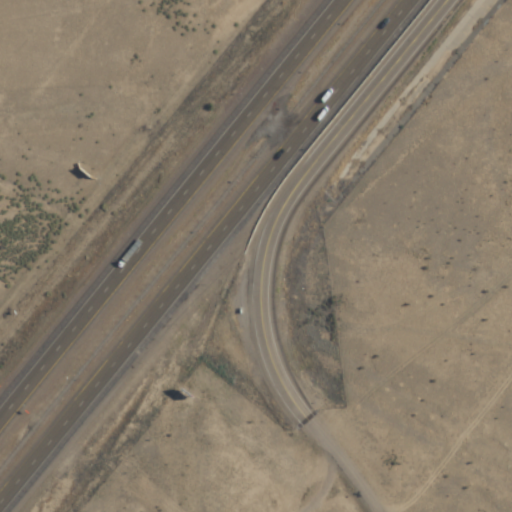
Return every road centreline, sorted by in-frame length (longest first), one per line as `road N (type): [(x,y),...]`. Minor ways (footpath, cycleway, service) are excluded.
road 1 (motorway): [(3,511),(420,0)]
road 2 (residential): [(374,511),(290,402),(265,351),(263,254),(280,207),(447,0)]
road 3 (motorway): [(343,0),(0,423)]
